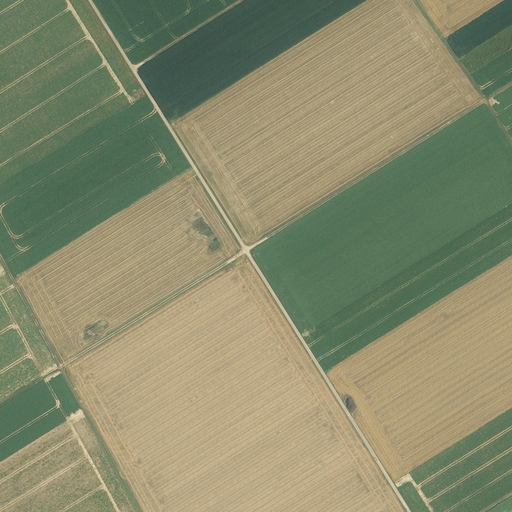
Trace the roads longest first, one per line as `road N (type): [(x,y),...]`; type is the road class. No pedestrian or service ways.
road 1 (track): [(511,83),(0,405)]
road 2 (track): [(89,0),(409,511)]
road 3 (track): [(0,253),(140,511)]
road 4 (track): [(511,143),(415,0)]
road 5 (track): [(244,0),(133,69)]
